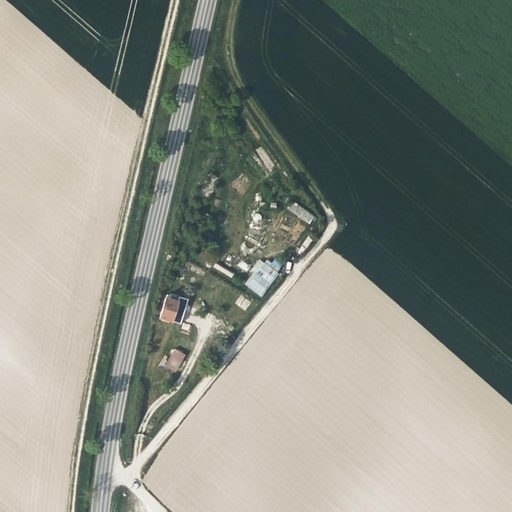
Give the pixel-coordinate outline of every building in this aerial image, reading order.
[(309,224),(315,217),(294,201),(288,209),(309,224)] [(243,284),(262,297),(279,272),(259,259),(243,284)] [(231,278),(234,274),(216,263),(213,268),(231,278)] [(240,295),(235,303),(245,310),(251,302),(240,295)] [(169,333),(174,312),(161,309),(156,329),(169,333)] [(198,369),(213,350),(200,338),(184,357),(198,369)]
